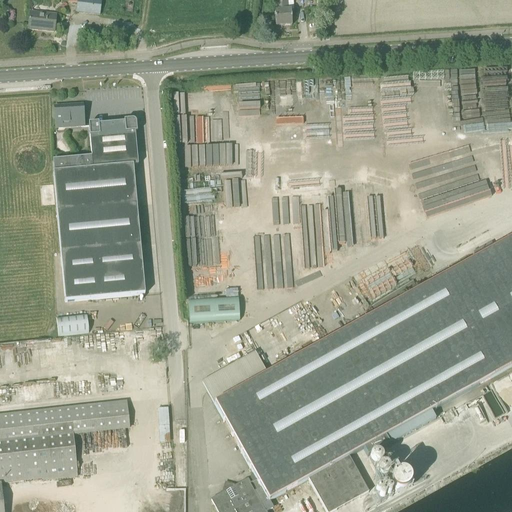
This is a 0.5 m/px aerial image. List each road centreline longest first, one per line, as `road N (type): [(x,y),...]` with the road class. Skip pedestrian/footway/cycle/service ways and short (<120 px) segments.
road 1 (secondary): [(437,51),(148,67)]
road 2 (unclassified): [(173,340),(148,67)]
road 3 (unclassified): [(205,511),(192,338),(173,340)]
road 4 (secondary): [(148,67),(0,77)]
